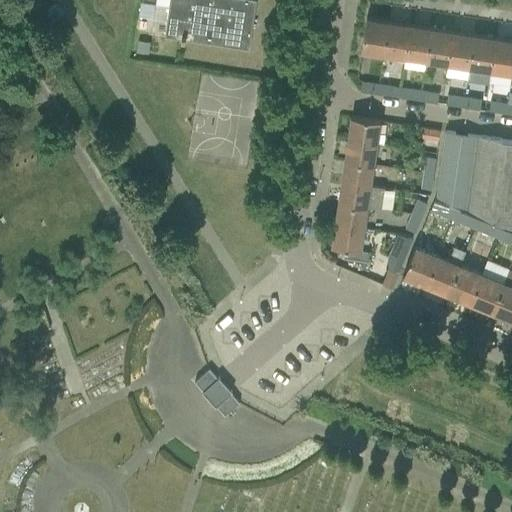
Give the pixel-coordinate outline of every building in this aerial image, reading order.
[(170,0),(169,9),(173,10),(172,17),(167,17),(165,35),(181,38),(181,40),(185,40),(186,39),(249,48),(256,0),(170,0)] [(53,8),(46,12),(44,14),(50,24),(60,17),(53,8)] [(375,52),(384,54),(388,21),(366,18),(362,50),(375,52)] [(384,54),(405,57),(410,24),(388,21),(384,54)] [(405,57),(426,60),(431,28),(410,24),(405,57)] [(431,28),(426,60),(443,63),(446,63),(447,63),(452,31),(431,28)] [(452,31),(447,63),(469,67),(473,34),(452,31)] [(469,67),(467,80),(488,83),(490,70),(495,37),(473,34),(469,67)] [(490,70),(511,73),(511,66),(511,39),(495,37),(490,70)] [(137,41),(136,52),(147,54),(149,43),(137,41)] [(360,91),(377,93),(379,84),(362,81),(360,91)] [(379,84),(377,93),(394,96),(395,86),(379,84)] [(403,97),(420,100),(421,90),(405,88),(403,97)] [(421,90),(420,100),(437,102),(438,93),(421,90)] [(446,104),(463,106),(464,97),(448,94),(446,104)] [(464,97),(463,106),(480,109),(481,99),(464,97)] [(489,110),(505,113),(507,103),(490,101),(489,110)] [(352,116),(348,138),(378,142),(379,133),(381,120),(352,116)] [(439,129),(423,126),(421,136),(437,139),(439,129)] [(435,195),(464,207),(477,134),(445,130),(435,195)] [(465,208),(511,226),(511,139),(477,134),(464,207),(466,207),(465,208)] [(348,138),(345,159),(374,164),(378,142),(348,138)] [(424,155),(422,171),(433,172),(435,156),(424,155)] [(345,159),(342,181),(371,185),(374,164),(345,159)] [(433,172),(422,171),(420,187),(431,188),(433,172)] [(342,181),(339,202),(368,206),(380,208),(383,187),(371,185),(342,181)] [(416,198),(410,213),(421,214),(425,202),(416,198)] [(434,201),(430,211),(445,217),(449,207),(434,201)] [(339,202),(335,223),(365,228),(368,206),(339,202)] [(421,214),(410,213),(404,228),(413,232),(421,214)] [(463,213),(459,223),(473,229),(477,219),(463,213)] [(477,219),(473,229),(489,236),(493,226),(477,219)] [(365,228),(335,223),(332,245),(345,247),(361,250),(365,228)] [(511,233),(507,231),(502,241),(511,245),(511,233)] [(388,268),(382,283),(391,287),(397,272),(411,237),(403,235),(399,234),(396,233),(387,253),(388,268)] [(410,256),(402,274),(425,284),(437,254),(429,250),(424,248),(415,244),(410,256)] [(425,284),(447,292),(459,262),(464,250),(454,245),(448,258),(437,254),(425,284)] [(345,247),(343,259),(367,263),(369,251),(361,250),(345,247)] [(447,292),(469,301),(481,271),(459,262),(447,292)] [(503,280),(491,310),(511,319),(511,272),(507,270),(503,280)] [(481,271),(469,301),(491,310),(503,280),(500,279),(492,276),(481,271)] [(201,391),(202,393),(219,377),(218,376),(216,378),(208,368),(194,381),(202,390),(201,391)] [(230,390),(213,405),(214,406),(215,405),(224,415),(238,402),(230,393),(231,391),(230,390)]
